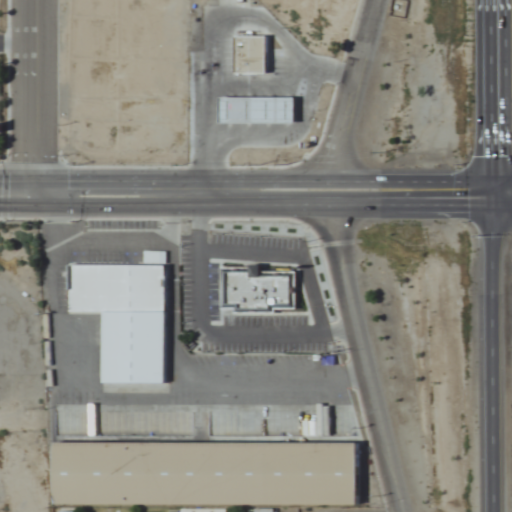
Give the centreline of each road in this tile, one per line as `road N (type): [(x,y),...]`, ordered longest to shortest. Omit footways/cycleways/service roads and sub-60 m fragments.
road 1 (residential): [(392,511),(327,250),(336,126),(376,0)]
road 2 (secondary): [(0,192),(331,193)]
road 3 (trunk): [(492,194),(493,511)]
road 4 (trunk): [(489,0),(492,194)]
road 5 (residential): [(30,193),(31,0)]
road 6 (secondary): [(511,194),(331,193)]
